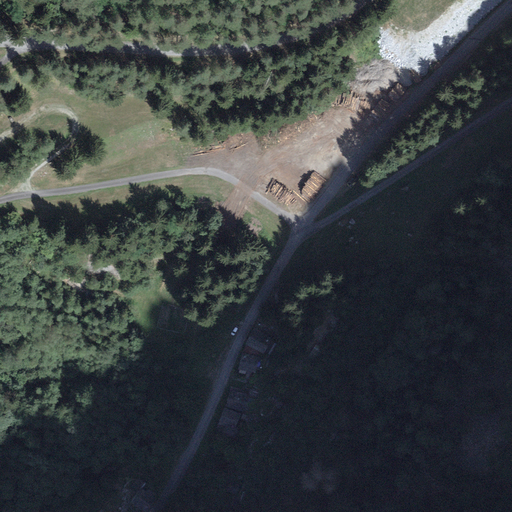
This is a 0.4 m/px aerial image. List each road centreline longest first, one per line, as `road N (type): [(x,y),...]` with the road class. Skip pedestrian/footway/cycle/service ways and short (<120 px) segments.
road 1 (track): [(511,100),(333,217),(301,228),(225,176),(200,171),(21,195),(34,168),(75,133),(75,112),(55,108),(0,137)]
road 2 (unclassified): [(154,511),(301,228),(384,129),(511,4)]
road 3 (unclassified): [(365,0),(306,32),(212,52),(0,42)]
